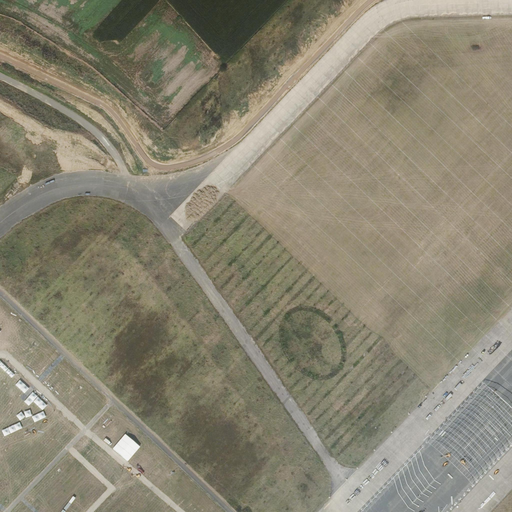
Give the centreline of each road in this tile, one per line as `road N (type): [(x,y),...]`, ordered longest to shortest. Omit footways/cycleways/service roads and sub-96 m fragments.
road 1 (unclassified): [(0,56),(102,103),(147,160),(171,167),(236,138),(371,0)]
road 2 (track): [(364,511),(133,188)]
road 3 (track): [(181,511),(0,355)]
road 4 (track): [(69,446),(114,399),(232,511)]
road 5 (track): [(6,511),(69,446),(112,487),(91,511)]
road 6 (track): [(114,399),(0,291)]
